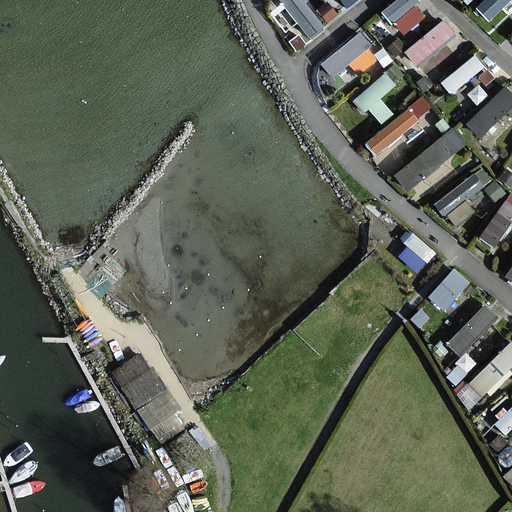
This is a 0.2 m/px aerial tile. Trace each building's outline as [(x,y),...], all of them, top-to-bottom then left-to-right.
[(321,28),(299,0),(278,0),(277,1),(307,39),(321,28)] [(357,0),(336,0),(344,10),(357,0)] [(418,3),(415,0),(395,0),(379,14),(389,26),(391,24),(412,7),(418,3)] [(511,0),(483,0),(474,9),(487,23),(511,0)] [(336,16),(326,3),(316,11),(326,24),(336,16)] [(412,7),(391,24),(401,36),(422,19),(412,7)] [(454,38),(440,22),(402,54),(416,69),(454,38)] [(368,47),(358,36),(320,66),(330,78),(368,47)] [(405,49),(397,39),(385,49),(392,56),(389,58),(391,60),(405,49)] [(381,49),(372,55),(383,69),(392,62),(381,49)] [(482,69),(472,57),(438,84),(448,96),(482,69)] [(403,76),(393,65),(383,75),(392,85),(403,76)] [(493,79),(486,70),(477,78),(484,86),(493,79)] [(392,85),(383,75),(351,103),(362,115),(394,87),(392,85)] [(431,86),(424,76),(415,84),(422,93),(431,86)] [(511,116),(511,96),(503,87),(464,125),(478,139),(504,113),(510,119),(511,116)] [(421,98),(406,110),(415,121),(430,109),(421,98)] [(415,121),(406,110),(363,145),(373,158),(417,122),(415,121)] [(449,128),(442,119),(434,126),(441,134),(449,128)] [(425,137),(416,127),(400,141),(409,151),(425,137)] [(464,145),(451,129),(392,177),(405,194),(464,145)] [(481,169),(472,176),(482,187),(490,181),(481,169)] [(511,187),(511,175),(504,169),(497,179),(510,190),(511,187)] [(472,176),(472,175),(432,207),(442,219),(445,217),(463,203),(482,188),(482,187),(472,176)] [(504,194),(493,181),(482,191),(494,204),(504,194)] [(511,196),(509,195),(503,203),(511,209),(511,196)] [(463,203),(445,217),(453,228),(471,214),(463,203)] [(511,209),(503,203),(502,203),(477,238),(491,249),(511,219),(511,209)] [(434,254),(411,234),(402,244),(425,265),(434,254)] [(511,265),(503,279),(511,285),(511,265)] [(467,284),(452,271),(426,299),(441,312),(467,284)] [(402,305),(378,282),(352,308),(377,331),(402,305)] [(496,319),(483,306),(445,345),(458,358),(496,319)] [(427,319),(419,311),(409,320),(418,329),(427,319)] [(511,366),(511,345),(509,343),(466,386),(479,400),(511,366)] [(445,351),(440,346),(434,353),(439,358),(445,351)] [(140,353),(109,376),(153,435),(184,412),(140,353)] [(465,375),(456,366),(445,378),(454,386),(465,375)] [(511,427),(511,406),(492,425),(503,436),(511,427)] [(507,444),(498,435),(488,445),(496,454),(507,444)]
